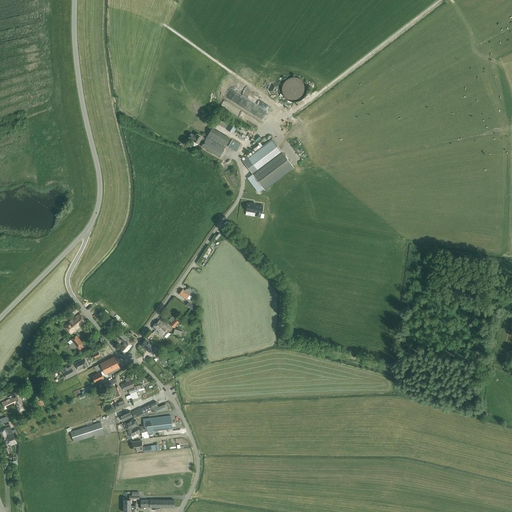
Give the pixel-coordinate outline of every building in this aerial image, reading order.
[(291,101),(295,101),(298,100),(301,99),(304,97),(306,94),(307,90),(307,87),(306,83),(304,80),(301,78),(298,76),(295,76),(291,76),(288,77),(285,79),(283,82),(281,86),(281,89),(282,93),(284,97),(287,99),(291,101)] [(264,115),(273,123),(276,120),(267,112),(264,115)] [(229,119),(222,114),(217,123),(223,127),(229,119)] [(226,129),(233,133),(238,126),(231,121),(226,129)] [(212,128),(205,139),(202,137),(197,133),(195,136),(191,133),(188,138),(192,140),(198,144),(200,140),(204,142),(201,146),(219,157),(230,138),(212,128)] [(272,139),(267,142),(264,137),(262,139),(265,144),(243,161),(263,189),(293,166),(272,139)] [(236,151),(240,145),(232,140),(228,147),(236,151)] [(256,213),(255,216),(260,217),(261,213),(261,214),(263,206),(253,205),(253,204),(249,203),(249,204),(247,203),(246,211),(256,213)] [(200,262),(206,265),(209,260),(202,257),(200,262)] [(189,294),(191,295),(194,290),(192,289),(192,290),(189,287),(187,290),(186,289),(185,291),(183,289),(179,294),(186,299),(189,294)] [(75,306),(70,311),(74,317),(80,313),(75,306)] [(129,329),(134,324),(116,307),(112,312),(129,329)] [(80,314),(64,326),(71,334),(76,330),(76,329),(86,322),(80,314)] [(174,319),(173,319),(169,324),(173,327),(176,323),(177,324),(179,321),(175,318),(174,319)] [(160,320),(156,323),(167,334),(170,331),(169,330),(169,329),(160,320)] [(167,334),(156,323),(152,327),(161,336),(162,335),(164,337),(167,334)] [(121,333),(117,338),(123,343),(127,338),(121,333)] [(73,351),(83,343),(76,335),(71,340),(73,342),(69,345),(73,351)] [(154,346),(145,339),(141,345),(149,352),(154,346)] [(126,341),(119,349),(125,354),(132,346),(126,341)] [(105,375),(120,367),(114,356),(100,363),(105,375)] [(88,367),(84,358),(74,363),(78,370),(83,368),(84,369),(88,367)] [(61,369),(66,378),(75,374),(71,366),(67,368),(66,367),(61,369)] [(104,378),(101,372),(92,376),(96,384),(100,383),(99,381),(104,378)] [(130,393),(136,392),(143,390),(141,385),(134,387),(133,385),(136,384),(133,377),(131,378),(130,377),(125,379),(126,382),(121,384),(124,391),(129,389),(130,394),(130,393)] [(106,388),(117,383),(116,378),(104,384),(106,388)] [(114,399),(114,400),(120,397),(120,396),(121,396),(117,386),(108,390),(112,400),(114,399)] [(21,412),(21,411),(25,409),(19,396),(23,395),(22,392),(21,393),(20,390),(14,393),(16,397),(13,399),(13,398),(2,403),(5,409),(15,404),(19,413),(21,412)] [(118,402),(118,400),(119,400),(118,399),(114,400),(115,403),(114,403),(117,409),(126,406),(123,399),(118,402)] [(155,402),(150,404),(141,408),(131,412),(134,418),(152,409),(152,408),(157,406),(159,405),(158,401),(155,402)] [(167,408),(166,404),(154,409),(156,413),(167,408)] [(133,417),(130,410),(120,415),(123,421),(133,417)] [(144,426),(139,427),(141,433),(143,439),(148,438),(147,434),(172,431),(170,416),(143,419),(144,426)] [(136,420),(134,421),(133,419),(124,424),(127,431),(138,425),(136,420)] [(74,442),(104,432),(101,422),(71,432),(74,442)] [(139,426),(138,425),(127,431),(130,437),(140,432),(137,427),(139,426)] [(0,431),(2,437),(13,433),(10,426),(3,429),(3,430),(0,431)] [(37,426),(24,431),(26,435),(39,430),(37,426)] [(13,433),(2,437),(6,448),(4,448),(6,454),(11,453),(8,447),(11,446),(10,444),(12,443),(11,440),(15,439),(13,433)] [(144,444),(142,444),(142,441),(132,442),(133,450),(143,449),(144,449),(144,452),(144,453),(152,452),(152,451),(157,450),(156,445),(152,446),(144,447),(144,444)] [(124,499),(124,500),(124,506),(132,506),(132,499),(139,499),(139,496),(139,495),(132,495),(129,495),(129,500),(127,500),(127,498),(126,498),(125,498),(124,499)]
